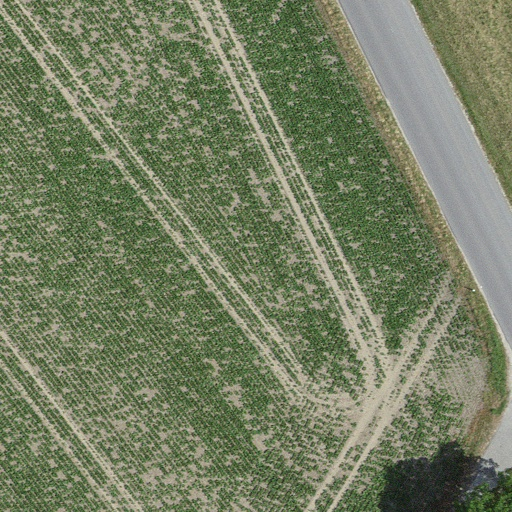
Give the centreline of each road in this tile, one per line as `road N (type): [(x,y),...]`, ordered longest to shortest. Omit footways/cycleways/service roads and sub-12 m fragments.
road 1 (tertiary): [(511,279),(374,0)]
road 2 (track): [(447,511),(511,406)]
